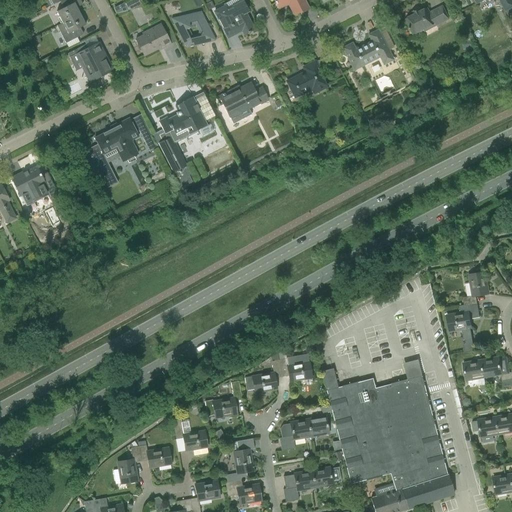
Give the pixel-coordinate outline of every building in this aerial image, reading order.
[(62,9),(56,12),(62,23),(80,14),(77,8),(75,4),(81,1),(80,1),(79,0),(63,0),(59,2),(62,9)] [(132,0),(124,4),(125,4),(128,11),(142,7),(141,4),(138,0),(132,0)] [(273,0),(275,2),(274,2),(276,4),(278,9),(288,4),(293,15),(301,12),(302,13),(309,9),(304,0),(273,0)] [(474,0),(475,1),(477,4),(483,0),(491,0),(492,1),(493,0),(499,0),(505,11),(507,15),(511,12),(511,1),(511,0),(474,0)] [(211,2),(205,5),(208,10),(214,8),(211,2)] [(214,12),(222,28),(227,37),(235,32),(234,31),(238,29),(238,31),(242,29),(244,34),(248,32),(249,33),(251,32),(251,31),(254,29),(246,13),(248,12),(243,2),(226,10),(224,7),(214,12)] [(406,21),(410,30),(413,35),(434,25),(435,27),(449,20),(442,7),(429,14),(427,9),(421,13),(419,9),(412,13),(414,16),(406,21)] [(214,41),(215,40),(201,12),(172,18),(172,19),(171,19),(185,46),(187,47),(190,47),(192,47),(192,46),(197,45),(197,43),(200,42),(202,44),(214,41)] [(62,23),(57,26),(60,32),(66,44),(68,43),(77,38),(73,32),(80,28),(86,25),(80,14),(62,23)] [(161,25),(151,29),(142,34),(143,36),(136,39),(144,56),(162,47),(163,49),(171,45),(161,25)] [(393,60),(382,39),(378,30),(368,35),(372,42),(355,50),(352,43),(342,48),(354,71),(355,71),(354,70),(362,66),(363,67),(380,58),(384,65),(393,60)] [(37,36),(28,40),(32,48),(41,43),(37,36)] [(470,40),(462,41),(463,50),(471,49),(470,40)] [(79,52),(78,53),(76,54),(74,50),(68,53),(73,65),(82,61),(85,67),(83,68),(90,83),(113,72),(98,43),(87,48),(86,45),(77,49),(79,52)] [(46,59),(41,62),(44,68),(49,65),(46,59)] [(287,82),(291,91),(295,98),(312,89),(314,93),(327,87),(319,73),(321,72),(316,61),(303,68),(306,72),(287,82)] [(222,95),(219,97),(224,106),(229,117),(233,124),(251,114),(249,110),(253,108),(268,100),(267,97),(262,88),(255,92),(251,83),(240,89),(233,92),(232,90),(224,94),(224,93),(222,94),(222,95)] [(162,130),(151,135),(157,145),(172,176),(175,181),(176,183),(177,182),(181,188),(192,182),(189,176),(191,175),(175,144),(198,132),(198,130),(207,126),(206,125),(210,123),(206,116),(203,118),(193,98),(192,97),(182,103),(185,108),(178,112),(177,112),(176,113),(177,115),(168,120),(167,117),(158,122),(162,130)] [(213,113),(208,115),(212,122),(216,119),(213,113)] [(129,118),(116,125),(116,127),(94,138),(97,144),(83,151),(103,190),(117,183),(103,155),(115,149),(122,162),(138,154),(131,141),(138,137),(129,118)] [(148,150),(157,145),(151,135),(148,128),(139,132),(148,150)] [(21,173),(11,178),(25,206),(48,195),(49,197),(57,193),(46,172),(41,175),(37,167),(27,172),(27,171),(23,173),(22,172),(21,173)] [(0,206),(3,213),(2,214),(7,223),(15,218),(7,201),(9,200),(0,183),(0,206)] [(472,296),(462,298),(464,305),(477,303),(476,296),(488,294),(484,272),(469,275),(472,296)] [(459,314),(446,316),(449,332),(462,329),(464,338),(462,338),(464,347),(473,346),(470,328),(471,328),(469,319),(479,318),(477,303),(464,305),(458,307),(459,314)] [(285,352),(278,353),(279,360),(287,359),(287,358),(286,353),(285,352)] [(278,353),(271,357),(271,359),(271,361),(279,360),(278,353)] [(287,359),(279,360),(282,377),(289,376),(290,382),(312,378),(309,362),(308,362),(307,355),(287,358),(287,359)] [(500,374),(501,381),(511,378),(511,372),(508,373),(505,358),(499,359),(498,358),(481,361),(484,377),(500,374)] [(282,377),(279,360),(271,361),(273,373),(252,377),(245,378),(247,391),(254,389),(255,393),(276,389),(275,378),(282,377)] [(475,379),(484,377),(481,361),(463,364),(466,380),(475,379)] [(375,378),(357,382),(357,383),(342,387),(341,386),(337,387),(333,369),(321,372),(329,401),(330,401),(332,410),(331,410),(334,421),(335,421),(337,429),(336,429),(339,440),(340,440),(342,448),(341,448),(344,459),(345,459),(347,467),(346,468),(350,484),(390,474),(393,485),(404,481),(406,487),(412,486),(411,483),(414,482),(414,485),(447,474),(447,473),(446,474),(444,463),(442,463),(440,455),(442,455),(439,444),(437,444),(435,436),(436,435),(434,424),(432,425),(430,417),(432,417),(428,405),(427,405),(425,397),(426,397),(423,385),(422,386),(420,378),(421,377),(421,376),(406,380),(406,381),(391,385),(390,384),(377,388),(375,378)] [(485,384),(484,377),(475,379),(476,386),(485,384)] [(511,378),(501,381),(502,387),(511,384),(511,378)] [(214,413),(215,418),(237,414),(235,401),(242,400),(239,381),(231,383),(234,398),(213,402),(213,400),(205,401),(207,416),(208,416),(208,414),(214,413)] [(495,396),(491,398),(490,402),(493,405),(497,404),(498,400),(495,396)] [(511,431),(511,414),(495,418),(498,434),(511,431)] [(325,417),(308,420),(311,437),(328,434),(325,417)] [(480,437),(498,434),(495,418),(478,421),(471,422),(473,432),(479,431),(480,437)] [(183,438),(185,451),(193,450),(194,456),(208,453),(207,447),(204,431),(183,435),(180,419),(172,420),(176,439),(183,438)] [(308,420),(290,423),(290,424),(282,425),(280,429),(281,438),(279,439),(280,445),(293,442),(293,440),(311,437),(308,420)] [(227,475),(224,475),(225,483),(228,483),(241,480),(248,479),(246,472),(253,471),(249,449),(254,449),(252,439),(236,442),(238,451),(234,452),(233,452),(237,473),(227,475)] [(149,468),(171,464),(168,448),(147,452),(145,441),(138,442),(138,447),(141,461),(148,460),(149,468)] [(294,449),(293,442),(280,445),(281,451),(294,449)] [(141,461),(138,447),(137,447),(131,448),(133,460),(118,462),(121,484),(137,481),(133,462),(141,461)] [(340,452),(332,454),(334,461),(342,459),(340,452)] [(480,460),(478,464),(486,468),(488,463),(480,460)] [(329,468),(312,471),(315,488),(332,484),(341,482),(338,467),(329,469),(329,468)] [(294,474),(294,475),(283,477),(284,484),(285,490),(283,490),(284,496),(297,494),(297,491),(315,488),(314,484),(312,471),(294,474)] [(454,493),(447,474),(414,485),(414,482),(411,483),(412,486),(406,487),(408,494),(412,493),(416,506),(421,504),(454,493)] [(496,495),(511,491),(511,484),(510,475),(493,478),(496,495)] [(228,483),(225,483),(227,497),(238,495),(239,504),(251,502),(260,501),(258,485),(242,488),(242,484),(241,481),(241,480),(228,483)] [(393,485),(395,490),(370,499),(374,511),(397,511),(416,506),(412,493),(408,494),(406,487),(404,481),(393,485)] [(197,498),(190,499),(192,511),(200,511),(198,501),(219,497),(217,482),(195,485),(197,498)] [(299,500),(297,494),(284,496),(285,502),(299,500)] [(100,499),(92,500),(93,511),(123,511),(122,505),(108,507),(107,504),(107,501),(106,498),(100,499)] [(192,511),(190,499),(175,502),(177,511),(192,511)] [(93,511),(92,500),(84,502),(86,511),(93,511)]
